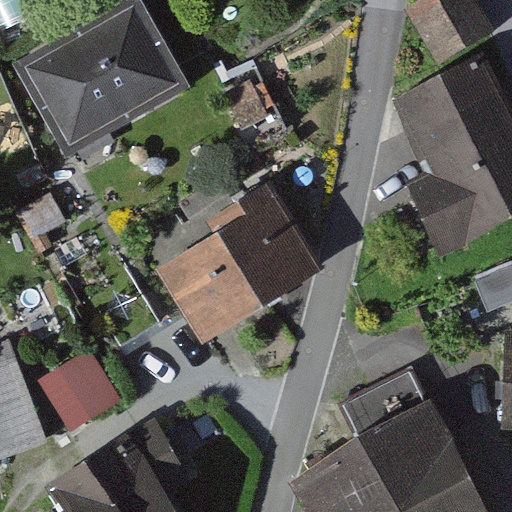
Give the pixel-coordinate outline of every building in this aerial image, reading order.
[(442,0),(418,12),(443,64),(486,43),(464,0),(442,0)] [(135,3),(12,72),(63,161),(186,92),(135,3)] [(448,251),(511,217),(511,118),(482,62),(402,104),(440,175),(415,188),(448,251)] [(150,267),(202,350),(318,277),(267,194),(150,267)] [(511,269),(474,285),(487,316),(511,305),(511,269)] [(94,363),(38,394),(64,440),(119,409),(94,363)] [(302,479),(317,511),(485,511),(423,381),(337,422),(353,455),(302,479)] [(178,511),(142,446),(52,496),(60,511),(178,511)]
